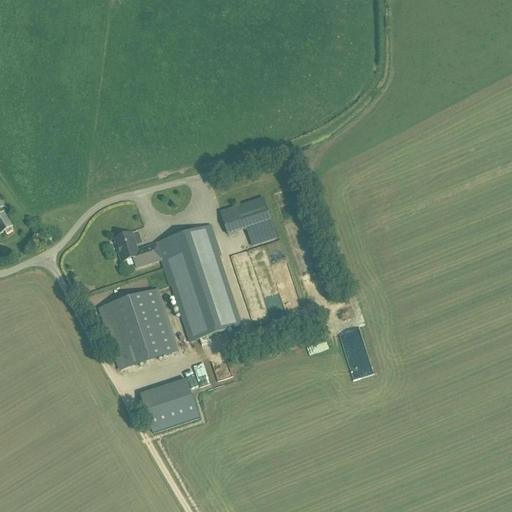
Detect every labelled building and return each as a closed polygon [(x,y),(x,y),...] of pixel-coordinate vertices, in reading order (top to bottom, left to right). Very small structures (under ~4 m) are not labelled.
[(221,213),(229,236),(244,231),(248,245),(276,236),(264,199),(221,213)] [(0,235),(5,232),(7,235),(13,231),(11,228),(12,228),(0,209),(4,207),(0,201),(0,235)] [(290,222),(293,230),(305,225),(302,217),(290,222)] [(221,258),(211,227),(157,245),(157,246),(162,262),(171,287),(172,287),(191,344),(242,327),(219,258),(221,258)] [(162,262),(157,246),(138,253),(132,235),(115,240),(123,264),(134,260),(137,270),(162,262)] [(300,299),(289,260),(285,246),(278,248),(281,260),(280,260),(282,267),(279,268),(288,302),(300,299)] [(177,353),(157,291),(101,310),(121,372),(177,353)] [(373,376),(362,330),(347,334),(357,379),(373,376)] [(189,376),(143,389),(153,429),(200,416),(189,376)]
